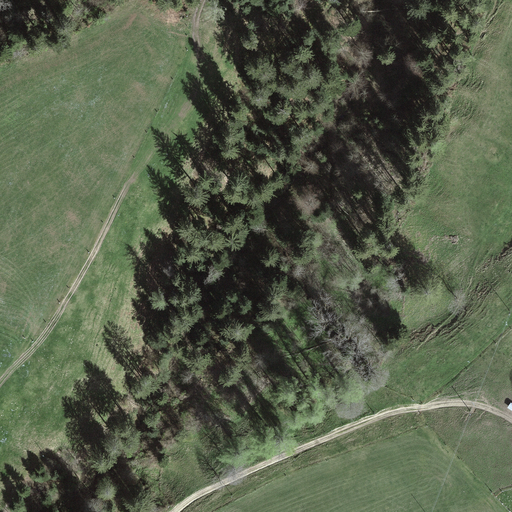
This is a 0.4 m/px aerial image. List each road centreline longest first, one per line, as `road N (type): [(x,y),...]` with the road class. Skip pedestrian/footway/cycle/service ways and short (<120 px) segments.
road 1 (track): [(173,511),(255,467),(405,408),(484,404),(511,418)]
road 2 (track): [(139,148),(77,277),(0,381)]
